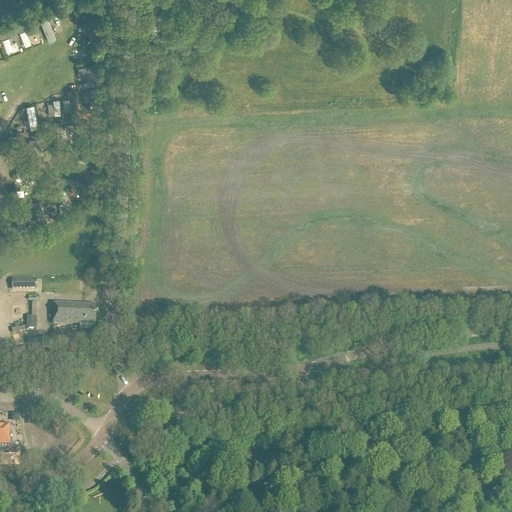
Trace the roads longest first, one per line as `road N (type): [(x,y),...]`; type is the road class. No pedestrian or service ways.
road 1 (tertiary): [(130,389),(115,344),(131,0)]
road 2 (tertiary): [(130,389),(163,378),(286,374),(419,339),(511,330)]
road 3 (track): [(179,414),(511,400)]
road 4 (tertiary): [(0,500),(76,464),(102,436)]
